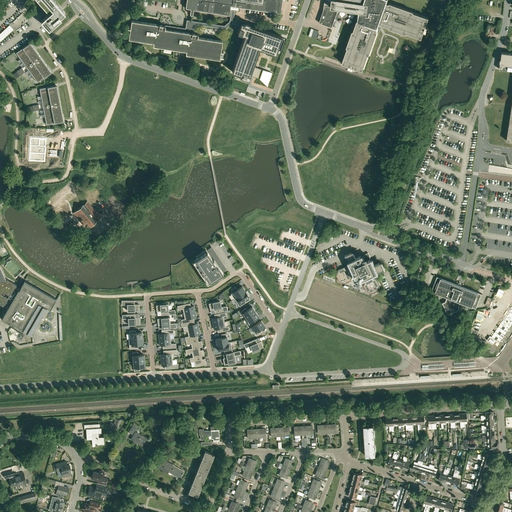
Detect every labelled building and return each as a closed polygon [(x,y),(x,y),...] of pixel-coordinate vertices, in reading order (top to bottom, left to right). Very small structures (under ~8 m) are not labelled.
[(63,10),(60,7),(59,6),(54,0),(37,0),(49,13),(41,20),(48,28),(49,29),(61,18),(60,17),(65,12),(63,10)] [(232,22),(235,6),(280,12),(281,6),(281,0),(186,0),(186,8),(191,9),(190,13),(190,14),(191,15),(192,15),(192,14),(193,14),(193,13),(194,9),(229,14),(230,9),(232,9),(230,21),(224,26),(191,21),(190,25),(189,29),(165,25),(131,20),(130,28),(127,28),(130,28),(128,39),(153,42),(153,46),(186,51),(185,54),(219,59),(221,51),(223,52),(223,51),(221,51),(222,41),(197,37),(198,34),(194,33),(196,24),(225,28),(229,25),(232,22)] [(324,0),(324,3),(323,11),(319,23),(332,27),(338,8),(359,11),(358,20),(357,20),(353,31),(352,31),(347,47),(342,63),(362,70),(368,55),(369,55),(377,31),(376,31),(378,26),(379,23),(389,27),(389,28),(405,34),(406,33),(421,38),(428,18),(413,12),(413,11),(389,3),(389,4),(386,3),(387,0),(324,0)] [(232,22),(229,25),(239,29),(238,33),(245,35),(232,72),(241,75),(240,78),(248,81),(250,75),(260,78),(267,85),(271,73),(253,66),(259,48),(267,51),(275,54),(276,54),(278,47),(280,48),(283,38),(281,37),(279,36),(255,28),(241,23),(240,25),(232,22)] [(308,36),(310,37),(316,38),(318,31),(311,28),(308,36)] [(37,82),(51,72),(47,67),(47,66),(34,48),(29,43),(16,52),(19,57),(20,56),(26,64),(25,65),(28,69),(29,68),(36,77),(34,78),(37,82)] [(511,53),(502,52),(501,59),(500,59),(500,62),(499,69),(511,71),(511,104),(508,128),(507,141),(511,141),(511,53)] [(47,119),(45,119),(46,124),(63,121),(61,114),(62,114),(58,92),(57,92),(56,85),(39,88),(40,94),(42,93),(44,103),(42,104),(43,109),(45,108),(47,119)] [(30,138),(29,160),(44,161),(46,138),(30,138)] [(93,208),(87,201),(73,213),(87,229),(101,217),(102,217),(111,225),(120,216),(111,207),(105,214),(103,211),(100,214),(93,207),(93,208)] [(207,279),(209,282),(223,273),(218,266),(217,267),(206,250),(201,253),(196,257),(197,258),(194,260),(196,263),(195,264),(206,280),(207,279)] [(349,269),(344,267),(338,270),(337,273),(336,276),(339,281),(345,283),(350,281),(351,279),(352,276),(351,273),(354,272),(357,279),(356,280),(360,282),(361,280),(367,277),(368,279),(366,281),(364,284),(365,284),(364,286),(366,291),(372,293),(378,291),(379,289),(380,285),(378,279),(373,277),(371,275),(372,275),(378,272),(378,273),(378,272),(384,269),(384,270),(385,269),(381,262),(375,265),(372,258),(370,259),(369,257),(366,255),(363,257),(362,255),(356,258),(353,251),(345,255),(346,255),(348,261),(348,262),(349,261),(351,268),(349,269)] [(0,302),(4,304),(8,298),(1,294),(3,291),(9,295),(14,287),(15,284),(7,279),(6,280),(4,279),(5,279),(0,266),(0,302)] [(437,276),(431,291),(447,297),(445,301),(443,302),(448,314),(459,309),(460,311),(459,306),(460,302),(476,308),(481,294),(478,292),(460,285),(437,276)] [(19,290),(14,287),(9,295),(8,298),(4,304),(8,307),(1,319),(9,323),(10,322),(18,326),(17,328),(31,336),(48,308),(50,309),(56,299),(24,280),(19,290)] [(231,294),(234,299),(245,291),(242,286),(237,289),(235,286),(231,289),(233,292),(231,294)] [(245,291),(234,299),(239,306),(246,302),(244,299),(249,296),(248,295),(249,295),(247,291),(246,292),(245,291)] [(127,304),(127,311),(139,311),(139,304),(134,304),(134,300),(122,300),(122,304),(127,304)] [(220,301),(209,303),(210,310),(214,309),(215,313),(224,311),(228,310),(227,306),(221,307),(220,301)] [(169,310),(168,304),(167,304),(167,303),(162,303),(162,304),(156,305),(157,311),(161,311),(161,315),(175,314),(175,309),(169,310)] [(183,308),(184,313),(195,311),(194,306),(191,306),(190,303),(177,305),(178,309),(183,308)] [(490,335),(486,340),(493,345),(493,344),(496,340),(499,343),(511,323),(511,305),(491,337),(490,335)] [(240,311),(245,318),(255,311),(252,306),(247,310),(246,308),(240,311)] [(196,316),(195,311),(184,313),(185,318),(181,319),(182,323),(181,323),(194,320),(193,317),(196,316)] [(259,316),(255,311),(245,318),(250,325),(255,322),(254,320),(259,316)] [(212,318),(213,323),(224,321),(223,316),(227,315),(226,313),(226,312),(224,312),(214,314),(215,317),(212,318)] [(135,314),(122,314),(122,319),(128,318),(129,324),(140,324),(139,317),(135,317),(135,314)] [(162,324),(162,328),(176,327),(176,323),(170,323),(170,317),(157,318),(158,325),(162,324)] [(194,320),(181,323),(182,327),(186,326),(187,331),(199,328),(197,323),(194,324),(194,320)] [(261,320),(251,327),(256,335),(262,332),(260,329),(265,326),(261,320)] [(224,321),(213,323),(214,329),(217,328),(218,332),(229,329),(229,326),(225,326),(224,321)] [(199,328),(187,331),(188,336),(185,337),(186,340),(197,338),(197,335),(200,334),(199,328)] [(159,334),(159,339),(170,338),(170,333),(174,333),(173,329),(161,330),(162,334),(159,334)] [(129,339),(142,338),(142,332),(136,333),(136,330),(129,331),(130,339),(129,339)] [(221,337),(216,339),(217,344),(230,342),(230,341),(228,342),(226,333),(221,334),(221,337)] [(143,344),(142,338),(129,339),(130,349),(137,348),(137,345),(143,344)] [(170,338),(159,339),(160,345),(163,345),(163,348),(176,347),(176,343),(171,343),(170,338)] [(197,338),(186,340),(187,344),(191,343),(192,348),(185,349),(185,350),(202,346),(201,341),(198,341),(197,338)] [(257,342),(255,339),(243,344),(245,348),(250,345),(253,351),(254,352),(258,350),(258,349),(263,347),(261,341),(257,342)] [(232,351),(230,342),(217,344),(217,345),(216,345),(217,350),(218,349),(218,350),(224,349),(224,352),(232,351)] [(202,346),(185,350),(186,354),(192,352),(193,357),(189,358),(190,358),(204,355),(203,349),(200,350),(199,347),(202,346)] [(161,360),(172,359),(172,354),(175,353),(175,349),(163,350),(163,354),(160,354),(161,360)] [(223,358),(224,364),(236,362),(235,356),(241,355),(240,350),(226,353),(227,357),(223,358)] [(133,361),(144,360),(144,354),(138,355),(138,352),(132,352),(133,361)] [(190,362),(194,361),(195,366),(206,364),(205,358),(202,359),(201,356),(204,355),(190,358),(190,362)] [(173,364),(172,359),(161,360),(161,365),(164,365),(165,369),(178,367),(177,363),(173,364)] [(144,360),(133,361),(134,371),(139,370),(139,367),(145,366),(144,360)] [(86,429),(87,439),(87,438),(92,438),(92,443),(92,442),(97,442),(97,444),(97,443),(103,443),(103,437),(104,437),(99,437),(98,432),(101,432),(101,427),(100,427),(99,423),(84,424),(84,429),(86,429)] [(132,434),(133,434),(131,439),(134,441),(135,439),(140,442),(139,444),(142,446),(148,437),(141,433),(141,434),(136,431),(139,426),(134,423),(130,430),(134,432),(132,434)] [(326,425),(327,433),(336,432),(336,424),(326,425)] [(318,433),(327,433),(326,425),(317,425),(318,433)] [(213,441),(219,441),(219,429),(216,429),(215,429),(215,426),(210,426),(211,430),(204,431),(203,429),(199,429),(199,435),(200,435),(200,439),(204,439),(204,435),(213,435),(213,441)] [(294,435),(303,434),(303,426),(294,427),(294,435)] [(303,426),(303,434),(313,433),(312,426),(303,426)] [(365,441),(374,441),(374,435),(375,435),(374,432),(373,426),(364,426),(364,427),(365,441)] [(280,428),(280,435),(289,435),(289,427),(280,428)] [(256,429),(257,437),(266,436),(266,428),(256,429)] [(271,436),(280,435),(280,428),(270,428),(271,436)] [(257,439),(257,437),(256,429),(247,430),(247,437),(253,437),(253,439),(257,439)] [(366,456),(375,455),(375,449),(376,449),(375,446),(374,441),(365,441),(366,456)] [(489,450),(495,452),(497,449),(496,447),(499,447),(498,442),(495,442),(484,443),(485,446),(488,446),(488,448),(489,448),(489,450)] [(199,464),(209,468),(214,454),(205,450),(199,464)] [(395,451),(392,458),(390,457),(387,464),(392,466),(396,454),(397,452),(395,451)] [(402,469),(406,457),(404,456),(403,459),(404,459),(403,461),(400,460),(397,467),(402,469)] [(489,464),(490,460),(478,456),(477,458),(482,460),(481,462),(489,464)] [(418,471),(422,458),(419,457),(418,462),(414,461),(412,469),(418,471)] [(172,464),(168,462),(162,458),(161,460),(157,466),(163,470),(163,468),(168,471),(172,464)] [(246,467),(253,470),(257,461),(249,458),(246,466),(246,467)] [(282,466),(290,469),(293,461),(286,458),(282,466)] [(319,466),(326,469),(329,461),(322,458),(319,466)] [(426,465),(422,464),(424,458),(422,458),(418,471),(423,473),(426,465)] [(72,474),(71,471),(69,464),(67,464),(66,461),(55,464),(57,471),(61,470),(63,477),(72,474)] [(429,474),(432,464),(430,463),(429,466),(426,465),(423,473),(429,474)] [(172,464),(168,471),(177,476),(176,478),(179,479),(183,473),(184,471),(172,464)] [(203,482),(209,468),(199,464),(194,478),(203,482)] [(246,466),(242,465),(240,464),(239,467),(243,468),(242,469),(244,470),(242,475),(250,478),(253,470),(246,467),(246,466)] [(429,474),(435,476),(437,468),(434,467),(435,465),(432,464),(429,474)] [(286,478),(290,469),(282,466),(279,475),(286,478)] [(323,478),(326,469),(319,466),(315,475),(323,478)] [(486,474),(487,469),(475,466),(474,468),(477,468),(479,468),(478,472),(486,474)] [(447,469),(445,469),(443,473),(440,472),(438,480),(443,481),(447,469)] [(453,484),(457,470),(455,469),(453,476),(450,475),(448,483),(453,484)] [(94,471),(93,474),(92,474),(91,478),(99,480),(98,483),(106,485),(107,479),(102,477),(104,471),(100,470),(99,473),(94,471)] [(23,472),(9,476),(12,487),(26,483),(23,472)] [(362,474),(355,472),(353,478),(361,480),(362,474)] [(483,484),(484,479),(472,475),(471,478),(474,478),(474,477),(476,478),(475,482),(483,484)] [(197,496),(203,482),(194,478),(188,492),(197,496)] [(274,487),(282,490),(285,481),(278,478),(274,487)] [(353,478),(351,484),(359,486),(360,483),(361,480),(353,478)] [(237,488),(244,491),(248,482),(241,479),(240,481),(238,480),(236,484),(238,484),(237,488)] [(314,479),(310,487),(318,490),(321,482),(314,479)] [(54,488),(57,489),(55,495),(64,497),(65,494),(67,494),(68,487),(62,485),(63,482),(56,480),(54,488)] [(359,489),(359,486),(351,484),(350,490),(358,492),(358,490),(359,489)] [(510,499),(511,499),(511,490),(511,484),(507,484),(507,487),(503,487),(504,493),(508,493),(507,491),(510,491),(510,499)] [(89,491),(88,495),(95,497),(95,496),(100,498),(101,493),(106,494),(106,492),(109,493),(110,488),(107,487),(107,488),(100,486),(96,485),(95,488),(90,486),(89,490),(89,491)] [(480,494),(481,489),(467,485),(466,487),(473,489),(472,492),(480,494)] [(409,489),(404,487),(401,486),(400,490),(399,492),(407,494),(409,489)] [(278,499),(282,490),(274,487),(271,496),(278,499)] [(314,499),(318,490),(310,487),(307,496),(314,499)] [(241,500),(244,491),(237,488),(234,497),(241,500)] [(356,498),(358,492),(350,490),(348,496),(356,498)] [(398,490),(397,493),(398,494),(397,497),(406,500),(407,494),(399,492),(400,490),(398,490)] [(35,493),(17,498),(19,503),(37,499),(35,493)] [(58,511),(60,511),(62,506),(63,507),(64,502),(61,501),(62,498),(52,496),(50,504),(54,505),(53,510),(58,511)] [(404,506),(406,500),(397,497),(396,500),(392,499),(391,502),(394,503),(404,506)] [(433,505),(435,499),(430,497),(425,511),(428,511),(430,505),(433,505)] [(266,508),(273,511),(277,502),(269,499),(266,508)] [(302,508),(310,511),(313,502),(306,500),(302,508)] [(442,508),(444,501),(440,500),(435,511),(438,511),(439,508),(442,508)] [(85,503),(83,509),(93,511),(94,507),(98,509),(100,503),(90,501),(89,504),(85,503)] [(228,510),(234,511),(236,511),(239,504),(232,501),(228,510)] [(496,507),(511,511),(511,509),(503,507),(504,504),(497,502),(498,503),(496,507)] [(402,511),(404,506),(394,503),(393,505),(395,506),(394,509),(402,511)] [(451,511),(453,504),(449,503),(445,511),(448,511),(449,510),(451,511)]
